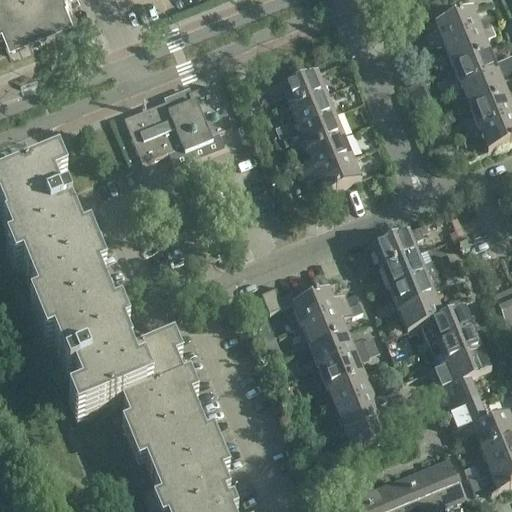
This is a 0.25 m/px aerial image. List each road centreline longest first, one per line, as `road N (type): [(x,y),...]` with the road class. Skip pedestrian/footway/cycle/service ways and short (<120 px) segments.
road 1 (unclassified): [(191,300),(425,205)]
road 2 (residential): [(277,511),(191,300)]
road 3 (tertiary): [(141,88),(343,7)]
road 4 (unclassified): [(425,205),(343,7)]
road 5 (tertiary): [(290,0),(131,64)]
road 6 (tertiary): [(0,143),(141,88)]
road 7 (tertiary): [(131,64),(0,117)]
